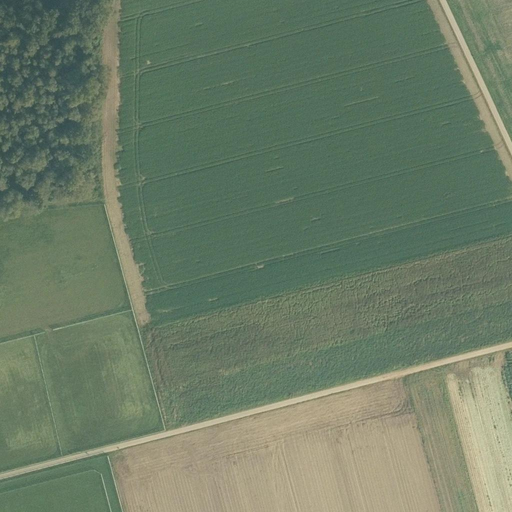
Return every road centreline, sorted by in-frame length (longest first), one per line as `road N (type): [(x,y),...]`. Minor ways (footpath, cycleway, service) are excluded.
road 1 (track): [(0,476),(511,344)]
road 2 (track): [(511,142),(443,0)]
